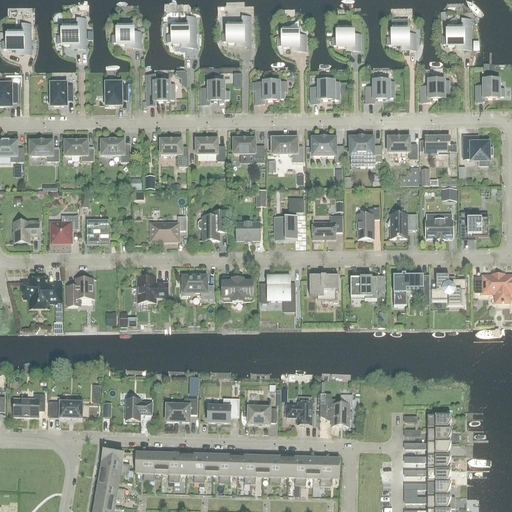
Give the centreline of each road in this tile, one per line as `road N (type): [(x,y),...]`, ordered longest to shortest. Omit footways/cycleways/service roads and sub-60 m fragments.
road 1 (residential): [(0,125),(508,119),(510,258),(0,263)]
road 2 (residential): [(76,441),(349,448)]
